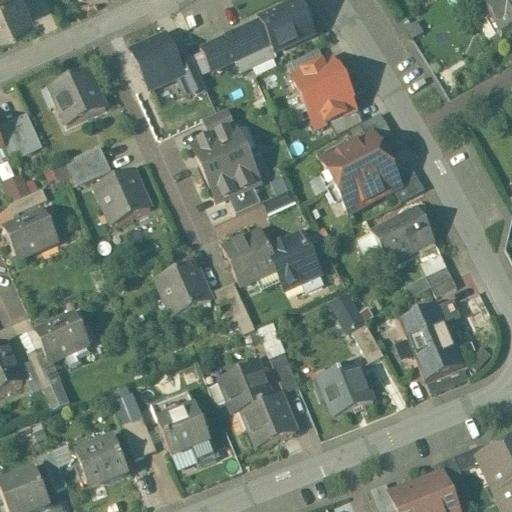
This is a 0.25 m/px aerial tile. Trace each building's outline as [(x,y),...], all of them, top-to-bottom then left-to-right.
[(22,0),(0,0),(0,34),(32,20),(22,0)] [(511,0),(482,0),(479,2),(501,39),(511,32),(511,0)] [(298,3),(258,21),(259,23),(270,47),(273,54),(313,36),(298,3)] [(259,23),(232,35),(199,51),(228,116),(253,104),(233,64),(270,47),(259,23)] [(164,38),(131,53),(149,93),(180,79),(182,78),(176,66),(164,38)] [(324,51),(272,78),(299,131),(351,104),(324,51)] [(203,91),(190,60),(176,66),(182,78),(180,79),(188,97),(203,91)] [(104,111),(87,73),(52,88),(60,107),(57,108),(66,128),(104,111)] [(226,112),(201,123),(208,140),(233,129),(233,130),(234,130),(226,112)] [(30,156),(14,122),(4,126),(20,160),(30,156)] [(208,140),(191,148),(203,176),(245,157),(233,130),(233,129),(208,140)] [(372,136),(320,163),(333,189),(321,195),(321,196),(334,190),(347,216),(400,189),(372,136)] [(99,149),(64,164),(71,178),(105,163),(99,149)] [(245,157),(203,176),(216,204),(227,199),(252,188),(258,186),(245,157)] [(105,163),(71,178),(75,189),(109,174),(105,163)] [(132,173),(94,191),(103,211),(107,209),(115,227),(149,211),(132,173)] [(252,188),(227,199),(235,217),(260,205),(252,188)] [(40,192),(7,207),(12,218),(45,203),(40,192)] [(289,193),(262,206),(266,216),(294,204),(289,193)] [(417,209),(371,233),(388,266),(434,243),(417,209)] [(42,213),(3,231),(17,261),(56,243),(42,213)] [(260,234),(222,251),(239,290),(259,281),(258,277),(276,269),(269,253),(260,234)] [(284,243),(283,247),(269,253),(276,269),(278,273),(276,273),(285,292),(300,285),(304,294),(320,286),(316,278),(317,278),(300,239),(296,241),(288,244),(284,243)] [(194,266),(155,283),(164,302),(167,301),(175,319),(210,304),(194,266)] [(445,269),(424,279),(430,290),(451,280),(445,269)] [(424,279),(416,283),(422,294),(430,290),(424,279)] [(451,280),(430,290),(435,301),(456,290),(451,280)] [(248,320),(233,286),(222,291),(237,325),(248,320)] [(237,325),(222,291),(211,296),(226,330),(237,325)] [(74,317),(34,335),(41,352),(48,366),(51,365),(63,359),(87,349),(88,348),(74,317)] [(248,320),(237,325),(243,339),(254,334),(248,320)] [(382,358),(364,325),(351,333),(369,365),(382,358)] [(444,327),(410,342),(420,365),(417,366),(424,383),(461,367),(444,327)] [(0,396),(22,386),(4,346),(0,347),(0,396)] [(87,349),(63,359),(69,372),(81,367),(79,362),(90,357),(87,349)] [(60,385),(51,365),(48,366),(41,352),(37,354),(53,388),(60,385)] [(53,388),(37,354),(26,359),(42,393),(53,388)] [(298,390),(284,355),(269,361),(283,395),(298,390)] [(42,393),(26,359),(16,363),(32,397),(42,393)] [(255,365),(239,371),(241,376),(220,384),(233,416),(240,413),(240,412),(270,400),(255,365)] [(356,365),(321,379),(328,397),(325,399),(333,419),(372,404),(356,365)] [(121,426),(143,417),(133,394),(111,403),(121,426)] [(240,412),(240,413),(256,451),(295,435),(279,396),(270,400),(240,412)] [(194,410),(156,424),(170,459),(208,444),(194,410)] [(141,420),(131,424),(144,459),(155,454),(141,420)] [(144,459),(131,424),(120,429),(134,463),(144,459)] [(112,443),(75,458),(89,492),(126,477),(112,443)] [(511,511),(511,446),(486,459),(476,463),(477,465),(500,511),(511,511)] [(481,449),(453,460),(459,474),(477,465),(476,463),(486,459),(481,449)] [(66,489),(53,456),(41,460),(55,494),(66,489)] [(35,474),(0,488),(0,491),(8,511),(36,511),(48,507),(35,474)] [(442,475),(415,486),(425,511),(456,511),(449,493),(446,486),(442,475)] [(461,480),(446,486),(449,493),(464,487),(461,480)] [(425,511),(415,486),(389,497),(393,507),(394,511),(425,511)]
